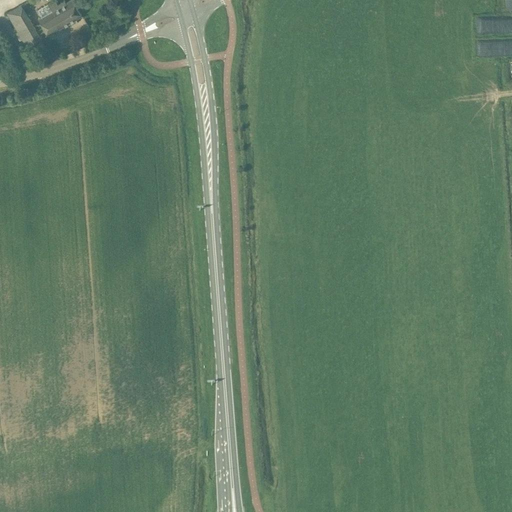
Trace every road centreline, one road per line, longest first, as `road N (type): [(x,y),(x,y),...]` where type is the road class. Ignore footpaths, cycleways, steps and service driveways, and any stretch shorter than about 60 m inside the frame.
road 1 (tertiary): [(211,216),(212,118),(195,20)]
road 2 (tertiary): [(182,24),(211,216)]
road 3 (tertiary): [(239,511),(222,359)]
road 4 (tertiary): [(222,359),(228,511)]
road 5 (tertiary): [(222,359),(211,216)]
